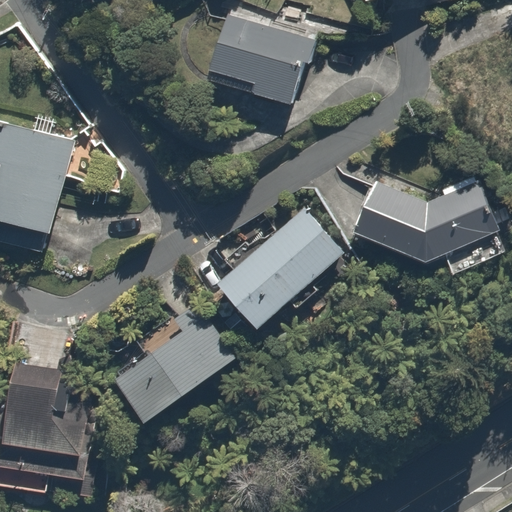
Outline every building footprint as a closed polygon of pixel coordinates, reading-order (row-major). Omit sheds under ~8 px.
[(504,39),(448,60),(475,118),(511,100),(511,12),(495,19),(504,39)] [(312,38),(231,16),(216,71),(267,85),(264,95),(303,106),(316,59),(307,56),(312,38)] [(84,142),(0,118),(0,237),(45,249),(50,230),(61,233),(84,142)] [(129,163),(96,144),(90,190),(125,194),(129,163)] [(382,186),(363,234),(440,264),(455,258),(466,276),(511,250),(511,243),(506,233),(511,231),(483,181),(440,205),(382,186)] [(308,209),(229,286),(273,333),(353,256),(308,209)] [(150,352),(127,370),(134,378),(130,380),(167,426),(248,362),(213,318),(204,325),(192,310),(180,320),(190,332),(177,342),(163,325),(142,342),(150,352)] [(80,373),(29,366),(22,427),(4,424),(0,453),(0,487),(56,495),(59,476),(82,479),(85,457),(97,458),(101,430),(92,429),(96,396),(78,393),(80,373)]
